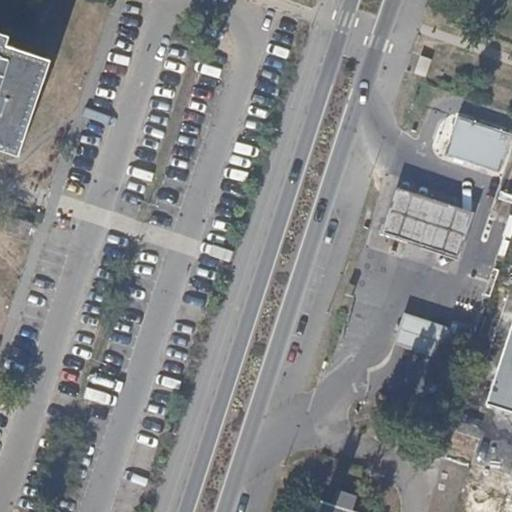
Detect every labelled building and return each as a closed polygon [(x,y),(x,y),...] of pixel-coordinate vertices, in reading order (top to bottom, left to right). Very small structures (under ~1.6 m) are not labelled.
[(0,157),(15,163),(45,67),(3,53),(6,45),(0,42),(0,157)] [(432,59),(421,55),(414,74),(426,78),(432,59)] [(443,155),(453,158),(454,154),(498,167),(496,173),(499,173),(511,136),(511,133),(457,115),(443,155)] [(454,154),(453,158),(496,173),(498,167),(454,154)] [(383,235),(461,259),(476,211),(420,194),(397,187),(383,235)] [(24,248),(30,231),(10,224),(3,241),(24,248)] [(407,314),(399,344),(445,358),(454,328),(407,314)] [(511,327),(487,404),(511,412),(511,327)] [(335,495),(329,511),(330,511),(352,511),(355,501),(335,495)]
